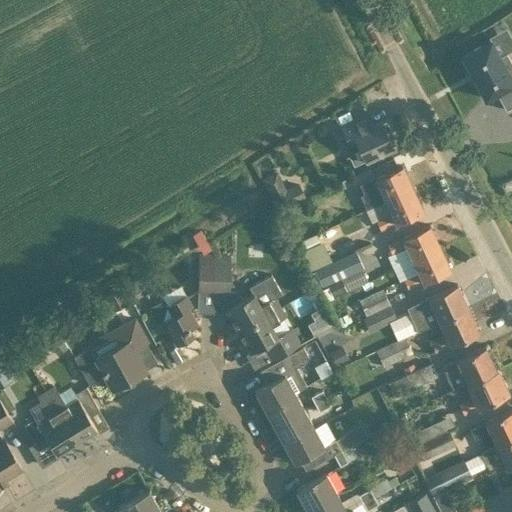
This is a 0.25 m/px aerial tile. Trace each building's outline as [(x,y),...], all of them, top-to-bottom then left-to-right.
[(491,39),(462,55),(486,98),(496,92),(506,109),(511,106),(511,62),(507,52),(500,56),(491,39)] [(382,122),(381,119),(374,123),(369,112),(341,125),(345,134),(340,136),(347,150),(359,145),(366,159),(394,146),(393,145),(392,143),(395,142),(390,132),(387,133),(382,122)] [(412,187),(402,165),(384,173),(360,184),(364,193),(378,187),(384,200),(386,199),(412,187)] [(280,209),(306,197),(299,182),(287,189),(277,170),(263,177),(273,196),(280,209)] [(412,187),(386,199),(393,213),(377,220),(381,229),(423,209),(412,187)] [(440,246),(430,224),(387,243),(392,253),(407,246),(413,259),(440,246)] [(311,236),(304,240),(298,242),(303,253),(322,244),(316,233),(311,236)] [(404,280),(408,288),(450,269),(440,246),(413,259),(420,273),(404,280)] [(363,268),(355,251),(314,270),(321,287),(363,268)] [(200,291),(215,290),(216,276),(216,262),(199,263),(200,291)] [(231,290),(231,276),(231,262),(230,262),(216,262),(216,276),(215,290),(231,290)] [(226,308),(237,328),(280,305),(275,297),(282,293),(271,274),(249,286),(253,293),(226,308)] [(139,276),(129,282),(134,293),(140,290),(142,282),(139,276)] [(347,290),(341,279),(327,286),(328,287),(332,297),(347,290)] [(469,308),(457,283),(413,304),(407,307),(418,330),(439,320),(440,321),(469,308)] [(128,303),(120,288),(105,296),(114,311),(128,303)] [(364,321),(391,308),(382,288),(358,300),(366,316),(362,318),(364,321)] [(192,305),(186,294),(167,304),(164,298),(151,306),(150,311),(157,323),(160,321),(167,334),(171,332),(177,343),(194,334),(190,327),(198,323),(189,307),(192,305)] [(272,359),(300,343),(291,327),(289,328),(283,318),(286,316),(280,305),(237,328),(250,351),(264,343),(272,359)] [(396,319),(391,308),(364,321),(369,332),(396,319)] [(469,308),(440,321),(446,335),(431,342),(435,350),(436,351),(461,339),(479,330),(474,320),(469,308)] [(88,343),(95,357),(113,388),(147,369),(135,349),(148,341),(135,317),(88,343)] [(53,324),(43,330),(57,353),(67,347),(53,324)] [(412,353),(404,336),(375,350),(383,366),(412,353)] [(26,354),(33,365),(47,356),(41,345),(26,354)] [(341,345),(329,352),(337,366),(349,359),(341,345)] [(452,390),(468,383),(497,369),(486,345),(442,365),(441,366),(452,390)] [(266,383),(255,389),(265,408),(295,391),(307,384),(297,366),(307,360),(308,355),(303,346),(260,370),(267,383),(266,383)] [(325,359),(318,363),(316,369),(321,377),(332,371),(330,368),(325,359)] [(0,386),(12,379),(0,360),(0,386)] [(431,363),(388,383),(394,396),(437,376),(431,363)] [(459,403),(463,413),(507,392),(497,369),(468,383),(474,396),(459,403)] [(77,440),(97,427),(88,414),(98,408),(99,408),(88,391),(86,386),(75,393),(78,397),(66,404),(59,392),(59,393),(51,397),(77,440)] [(56,452),(77,440),(51,397),(46,389),(36,395),(40,400),(29,407),(35,417),(25,424),(38,445),(48,439),(56,452)] [(311,396),(315,403),(326,397),(322,390),(311,396)] [(305,409),(295,391),(265,408),(275,425),(305,409)] [(330,404),(326,397),(315,403),(319,411),(330,404)] [(0,479),(22,467),(2,435),(1,436),(0,434),(0,425),(12,419),(1,399),(0,399),(0,479)] [(511,437),(511,407),(470,428),(475,438),(490,431),(496,445),(511,437)] [(315,427),(305,409),(275,425),(285,444),(315,427)] [(414,445),(448,429),(455,425),(450,415),(405,437),(410,447),(414,445)] [(335,439),(342,450),(352,444),(368,436),(367,435),(362,425),(344,434),(335,439)] [(295,462),(325,445),(315,427),(285,444),(295,462)] [(455,444),(448,429),(414,445),(422,460),(455,444)] [(511,437),(496,445),(481,452),(492,475),(511,465),(511,437)] [(328,443),(334,454),(342,450),(335,439),(328,443)] [(358,455),(352,444),(342,450),(348,461),(358,455)] [(348,461),(342,450),(334,454),(340,465),(348,461)] [(471,476),(463,460),(425,479),(433,495),(471,476)] [(337,491),(326,472),(296,488),(307,508),(337,491)] [(358,494),(363,502),(374,496),(369,488),(358,494)] [(119,505),(122,511),(150,511),(159,507),(149,489),(119,505)] [(347,510),(337,491),(307,508),(309,511),(345,511),(353,508),(352,507),(347,510)] [(392,511),(406,511),(413,509),(428,501),(424,493),(392,510),(392,511)] [(378,503),(374,496),(363,502),(367,509),(378,503)]
